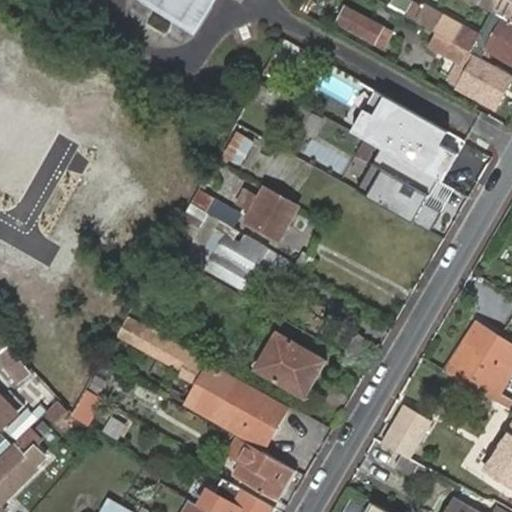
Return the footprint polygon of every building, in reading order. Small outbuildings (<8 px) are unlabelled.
[(218,0),(142,0),(198,34),(218,0)] [(511,0),(472,0),(506,19),(511,22),(511,0)] [(380,26),(343,6),(336,19),(373,39),(380,26)] [(429,6),(420,22),(450,39),(472,51),(481,36),(429,6)] [(511,22),(506,19),(487,50),(511,64),(511,22)] [(511,74),(472,51),(450,39),(436,66),(445,72),(443,77),(498,108),(511,84),(511,74)] [(441,128),(393,101),(381,123),(395,131),(398,128),(429,146),(420,162),(455,182),(473,152),(439,132),(441,128)] [(323,120),(303,109),(294,125),(313,136),(323,120)] [(238,133),(228,150),(243,159),(254,142),(238,133)] [(385,172),(371,198),(432,232),(443,213),(428,204),(442,180),(383,147),(373,165),(385,172)] [(200,189),(193,201),(198,204),(213,213),(224,220),(235,226),(242,214),(200,189)] [(261,199),(246,190),(238,202),(255,211),(250,219),(282,237),(299,206),(268,189),(261,199)] [(213,213),(198,204),(171,248),(187,257),(213,213)] [(235,226),(224,220),(201,261),(248,288),(264,261),(284,273),(291,262),(271,251),(268,256),(241,240),(245,232),(235,226)] [(148,325),(128,313),(119,329),(139,340),(148,325)] [(9,346),(12,343),(8,339),(0,324),(0,344),(1,343),(6,349),(9,346)] [(139,340),(185,367),(194,352),(148,325),(139,340)] [(328,360),(278,331),(256,368),(306,396),(328,360)] [(465,340),(447,373),(496,401),(511,370),(511,367),(480,349),(484,341),(469,332),(465,340)] [(24,361),(9,346),(6,349),(0,354),(0,360),(12,373),(24,361)] [(182,372),(199,382),(211,364),(213,361),(195,350),(194,352),(185,367),(182,372)] [(32,370),(24,361),(12,373),(21,382),(32,370)] [(286,408),(211,364),(189,399),(263,445),(286,408)] [(98,388),(88,382),(81,395),(90,401),(98,388)] [(6,406),(13,414),(22,405),(15,397),(6,406)] [(6,406),(0,400),(0,427),(13,414),(6,406)] [(61,402),(50,412),(59,422),(70,412),(61,402)] [(16,438),(41,414),(31,403),(6,428),(16,438)] [(13,414),(16,417),(25,408),(22,405),(13,414)] [(405,405),(384,442),(412,458),(434,421),(405,405)] [(0,427),(0,432),(16,417),(13,414),(0,427)] [(511,428),(488,472),(511,485),(511,428)] [(32,433),(17,448),(22,453),(35,441),(38,439),(32,433)] [(0,511),(4,511),(7,510),(1,503),(50,455),(35,441),(22,453),(17,448),(0,463),(0,511)] [(264,451),(255,446),(237,477),(246,482),(264,451)] [(297,470),(264,451),(246,482),(278,501),(297,470)] [(426,470),(402,457),(395,471),(418,483),(426,470)] [(211,495),(204,507),(204,508),(211,511),(272,511),(273,511),(241,492),(231,507),(211,495)] [(136,511),(112,498),(103,511),(136,511)] [(478,511),(462,502),(456,511),(478,511)]
